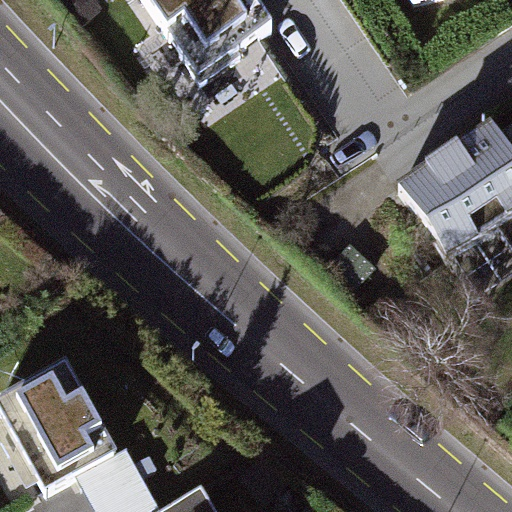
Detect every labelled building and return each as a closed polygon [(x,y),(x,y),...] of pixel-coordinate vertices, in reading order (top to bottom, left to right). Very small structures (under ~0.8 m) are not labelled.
[(236,59),(270,36),(245,0),(142,0),(202,88),(239,63),(236,59)] [(408,0),(415,9),(449,0),(408,0)] [(511,143),(502,151),(491,135),(399,196),(447,268),(498,234),(511,255),(511,143)] [(151,511),(69,357),(0,393),(0,455),(28,508),(70,486),(83,511),(151,511)] [(205,511),(195,494),(162,511),(205,511)]
